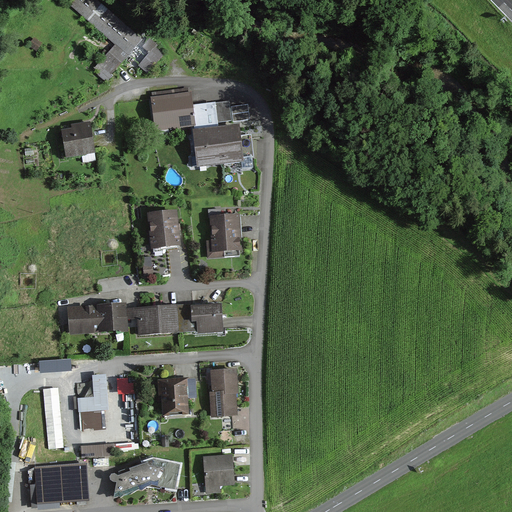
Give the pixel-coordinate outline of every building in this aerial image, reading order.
[(106,80),(142,41),(96,0),(75,0),(70,6),(115,46),(94,69),(106,80)] [(139,68),(147,75),(163,56),(155,49),(156,47),(150,41),(144,48),(151,54),(139,68)] [(155,131),(196,126),(194,108),(192,93),(151,98),(155,131)] [(229,103),(215,105),(218,129),(232,127),(229,103)] [(197,131),(218,129),(215,105),(194,108),(196,126),(197,131)] [(248,106),(232,108),(234,123),(250,121),(248,106)] [(73,130),(62,132),(66,159),(95,155),(90,123),(81,125),(72,126),(73,130)] [(197,131),(193,132),(198,169),(241,164),(242,171),(255,169),(251,135),(240,137),(238,126),(232,127),(218,129),(197,131)] [(177,212),(149,216),(153,251),(180,248),(178,228),(177,212)] [(240,236),(239,217),(211,219),(212,243),(208,243),(209,257),(223,257),(223,254),(241,253),(240,236)] [(153,275),(151,258),(142,259),(144,276),(153,275)] [(68,308),(69,335),(128,332),(127,321),(127,310),(127,305),(107,306),(68,308)] [(192,306),(178,307),(180,334),(198,332),(198,335),(223,334),(221,307),(202,308),(192,309),(192,306)] [(180,334),(178,307),(158,309),(127,310),(127,321),(137,320),(138,336),(180,334)] [(238,418),(236,396),(240,396),(238,372),(210,374),(212,394),(210,394),(212,419),(238,418)] [(78,401),(81,432),(105,430),(103,413),(108,413),(106,377),(91,378),(93,400),(78,401)] [(168,382),(159,383),(160,399),(163,399),(164,417),(188,416),(187,400),(195,400),(194,383),(186,383),(186,381),(168,382)] [(63,449),(59,397),(44,398),(48,450),(63,449)] [(114,457),(113,445),(81,448),(82,459),(114,457)] [(234,469),(233,456),(204,458),(206,494),(220,494),(220,487),(235,486),(234,469)] [(117,485),(113,502),(151,488),(173,492),(179,467),(153,462),(119,473),(117,478),(114,476),(111,477),(110,480),(111,483),(113,484),(117,485)] [(0,501),(10,503),(15,466),(1,464),(0,472),(0,501)] [(89,505),(86,465),(35,468),(38,508),(89,505)]
